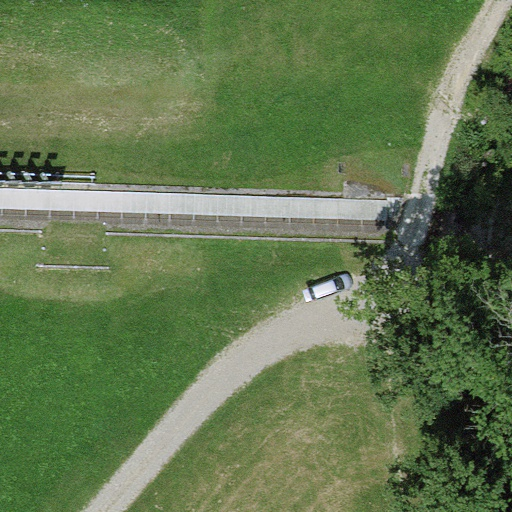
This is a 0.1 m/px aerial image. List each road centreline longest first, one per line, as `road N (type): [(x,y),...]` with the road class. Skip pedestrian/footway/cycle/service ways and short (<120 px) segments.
road 1 (track): [(102,511),(214,390),(270,346),(407,284),(447,225)]
road 2 (track): [(447,225),(511,52)]
